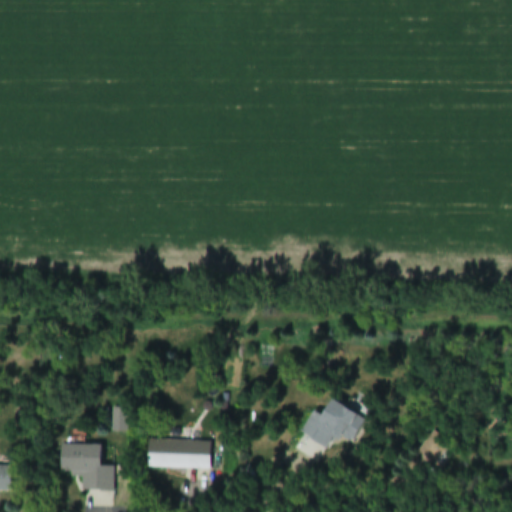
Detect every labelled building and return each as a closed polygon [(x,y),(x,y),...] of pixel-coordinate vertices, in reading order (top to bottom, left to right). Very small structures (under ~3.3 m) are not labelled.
[(302,436),(328,449),(334,437),(353,446),(366,420),(331,402),(321,423),(311,418),(302,436)] [(112,434),(127,434),(127,410),(112,410),(112,434)] [(418,454),(434,466),(449,446),(433,433),(418,454)] [(210,443),(148,442),(147,469),(210,471),(210,443)] [(101,447),(62,446),(61,478),(82,478),(82,492),(113,493),(114,469),(101,468),(101,447)] [(0,468),(0,493),(13,494),(13,469),(0,468)]
